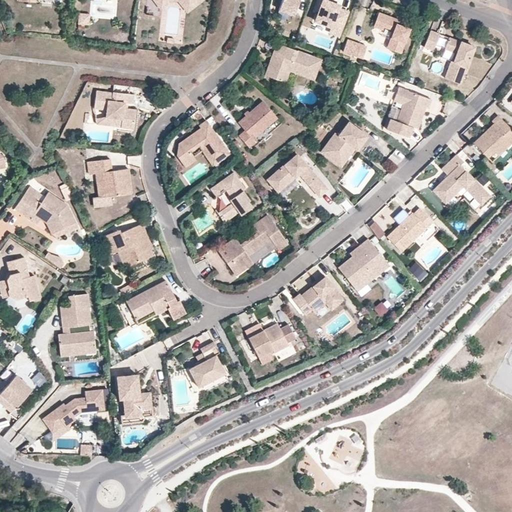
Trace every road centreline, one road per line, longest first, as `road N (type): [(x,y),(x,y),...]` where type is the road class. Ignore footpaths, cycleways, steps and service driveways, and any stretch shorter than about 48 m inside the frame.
road 1 (residential): [(511,61),(482,101),(336,235),(268,288),(215,301),(196,287),(179,253),(151,176),(150,142),(238,60),(257,0)]
road 2 (residential): [(511,220),(382,346),(119,472)]
road 3 (residential): [(134,489),(409,350),(511,243)]
